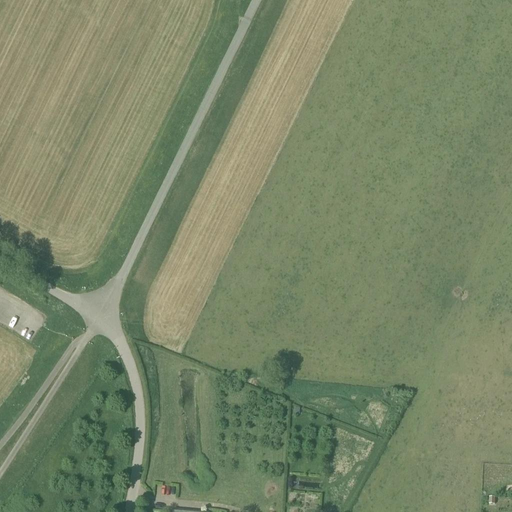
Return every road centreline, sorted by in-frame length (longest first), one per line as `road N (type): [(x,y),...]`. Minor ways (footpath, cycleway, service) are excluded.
road 1 (unclassified): [(99,317),(259,0)]
road 2 (tertiary): [(129,511),(138,398),(122,348),(99,317)]
road 3 (unclassified): [(99,317),(0,475)]
